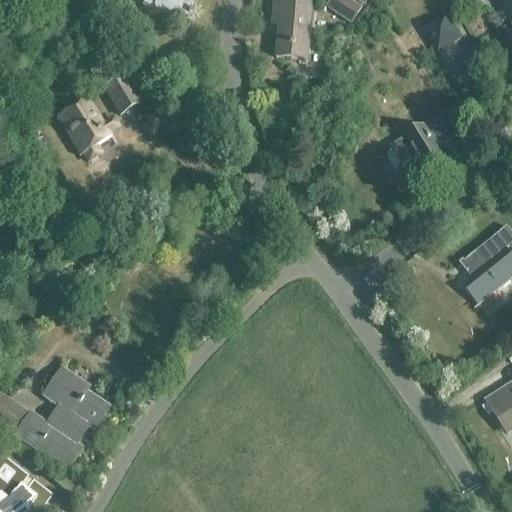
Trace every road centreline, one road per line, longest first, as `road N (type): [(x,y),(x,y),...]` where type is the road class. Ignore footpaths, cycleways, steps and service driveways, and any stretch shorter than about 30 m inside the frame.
road 1 (residential): [(312,263),(247,171),(226,97),(231,0)]
road 2 (residential): [(152,451),(218,363),(312,263)]
road 3 (residential): [(471,488),(341,291)]
road 4 (residential): [(511,141),(455,200),(341,291)]
